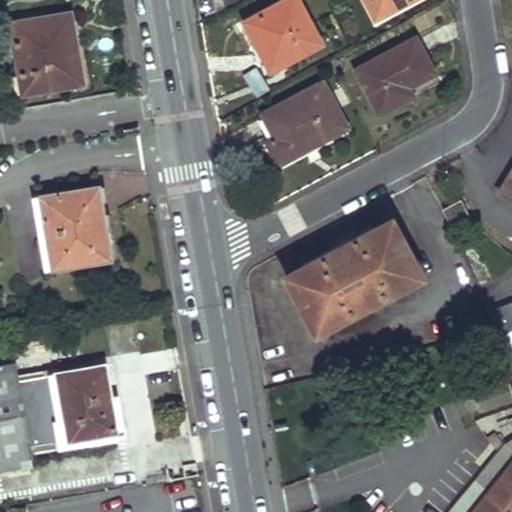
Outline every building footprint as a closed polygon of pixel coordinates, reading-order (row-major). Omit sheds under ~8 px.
[(320,45),(296,0),(293,0),(247,25),(271,71),(320,45)] [(363,0),(374,21),(415,0),(363,0)] [(83,88),(72,17),(13,26),(24,97),(83,88)] [(438,84),(414,39),(355,70),(379,114),(438,84)] [(255,95),(269,88),(257,66),(243,73),(255,95)] [(278,165),(346,128),(323,85),(264,116),(276,138),(266,143),(278,165)] [(511,175),(500,195),(511,203),(511,175)] [(111,263),(99,190),(40,199),(52,273),(111,263)] [(451,229),(470,219),(461,202),(442,211),(451,229)] [(422,281),(392,224),(286,279),(316,336),(422,281)] [(477,248),(462,254),(481,297),(495,290),(477,248)] [(495,290),(481,297),(501,340),(511,335),(511,297),(507,285),(495,290)] [(0,469),(32,464),(15,365),(0,366),(0,469)] [(115,435),(104,369),(56,378),(67,444),(115,435)] [(447,511),(511,511),(511,451),(505,445),(447,511)]
